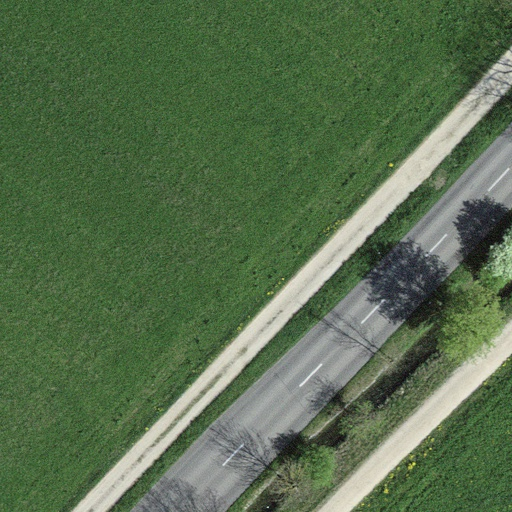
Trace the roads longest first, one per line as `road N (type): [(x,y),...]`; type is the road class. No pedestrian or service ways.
road 1 (track): [(511,57),(93,511)]
road 2 (secondary): [(178,511),(511,163)]
road 3 (track): [(335,511),(511,337)]
